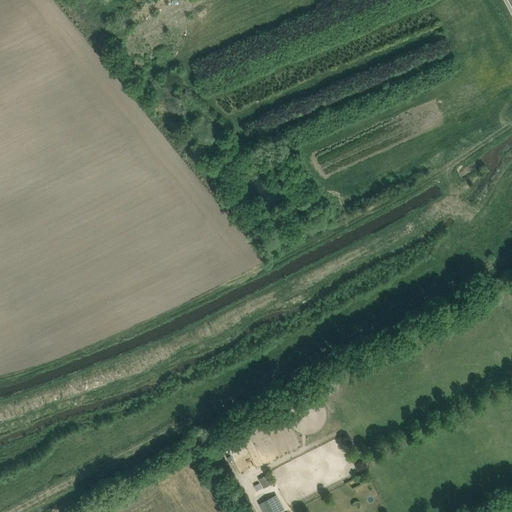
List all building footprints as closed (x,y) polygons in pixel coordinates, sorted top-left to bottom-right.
[(145,16),(147,21),(157,17),(155,12),(145,16)] [(236,440),(231,430),(222,435),(227,445),(236,440)] [(264,488),(273,483),(269,473),(259,478),(264,488)] [(257,479),(248,484),(250,488),(259,483),(257,479)] [(263,511),(278,511),(284,509),(277,494),(259,504),(263,511)]
